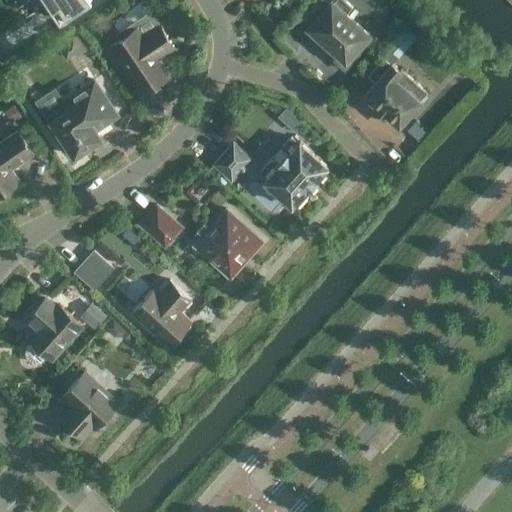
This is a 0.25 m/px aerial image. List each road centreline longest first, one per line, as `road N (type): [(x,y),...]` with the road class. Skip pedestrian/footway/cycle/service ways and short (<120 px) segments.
road 1 (tertiary): [(511,226),(253,511)]
road 2 (tertiary): [(294,511),(511,268)]
road 3 (residential): [(224,66),(180,139),(0,256)]
road 4 (residential): [(371,166),(301,84),(224,66)]
